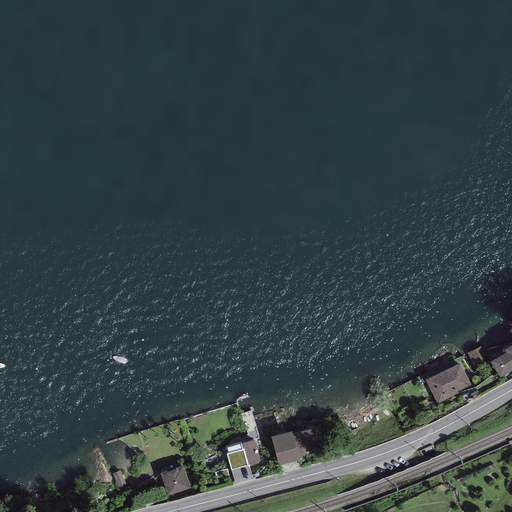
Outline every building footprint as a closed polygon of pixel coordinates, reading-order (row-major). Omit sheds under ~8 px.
[(500,378),(511,370),(511,362),(506,352),(491,361),(500,378)] [(458,363),(424,379),(436,404),(470,388),(458,363)] [(307,425),(269,435),(276,463),(314,454),(307,425)] [(228,469),(269,458),(263,436),(238,443),(239,449),(224,454),(228,469)] [(180,466),(160,472),(167,495),(188,489),(180,466)] [(120,473),(113,475),(116,485),(123,483),(120,473)]
